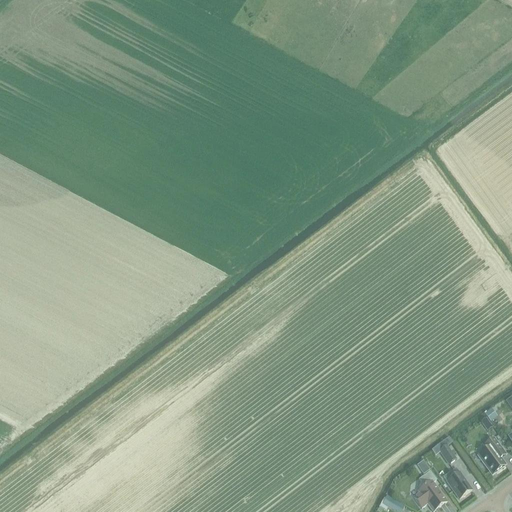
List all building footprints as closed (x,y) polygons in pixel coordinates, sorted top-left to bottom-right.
[(501,460),(506,456),(494,439),(484,447),(487,451),(478,457),(492,476),(506,466),(501,460)] [(447,448),(440,453),(449,465),(456,461),(447,448)] [(459,474),(456,470),(451,473),(454,478),(447,483),(459,500),(472,491),(459,474)] [(434,511),(447,503),(444,500),(433,484),(436,481),(430,473),(419,481),(422,484),(420,486),(419,487),(420,490),(421,491),(418,493),(420,495),(414,499),(422,509),(427,505),(432,511),(434,511)] [(387,498),(383,506),(385,508),(393,511),(402,511),(405,508),(389,500),(387,498)]
